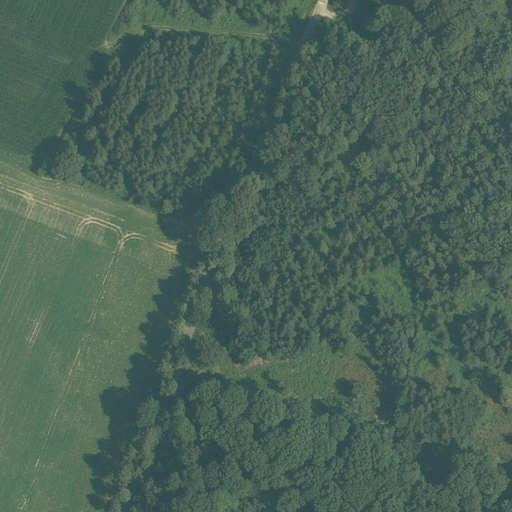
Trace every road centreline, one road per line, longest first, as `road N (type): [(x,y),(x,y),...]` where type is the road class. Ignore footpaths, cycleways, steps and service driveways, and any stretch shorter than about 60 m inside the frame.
road 1 (unclassified): [(123,511),(248,169),(322,0)]
road 2 (track): [(429,484),(225,433),(200,401),(189,332)]
road 3 (track): [(452,223),(504,0)]
road 4 (track): [(118,38),(130,30),(184,28),(305,39)]
